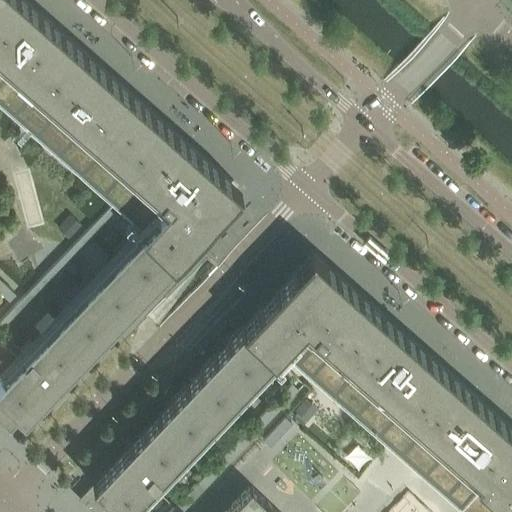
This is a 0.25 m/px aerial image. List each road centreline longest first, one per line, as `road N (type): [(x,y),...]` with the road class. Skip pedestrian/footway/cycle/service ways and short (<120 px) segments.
road 1 (residential): [(3,501),(309,186)]
road 2 (residential): [(94,0),(309,186)]
road 3 (residential): [(309,186),(511,366)]
road 4 (residential): [(511,253),(364,122)]
road 5 (residential): [(364,122),(222,0)]
road 6 (residential): [(364,122),(474,9)]
